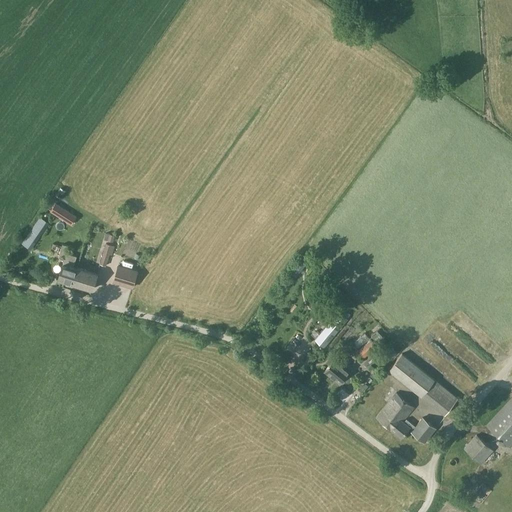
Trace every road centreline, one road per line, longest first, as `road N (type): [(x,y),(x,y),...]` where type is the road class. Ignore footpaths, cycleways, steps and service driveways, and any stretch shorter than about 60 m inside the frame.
road 1 (unclassified): [(432,478),(236,342),(0,278)]
road 2 (unclassified): [(432,478),(448,436),(511,363)]
